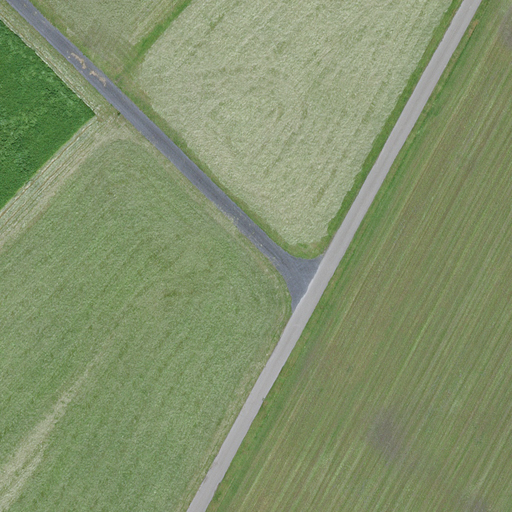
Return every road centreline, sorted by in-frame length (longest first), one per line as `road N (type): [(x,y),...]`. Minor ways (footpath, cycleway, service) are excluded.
road 1 (track): [(196,511),(471,0)]
road 2 (track): [(312,296),(17,0)]
